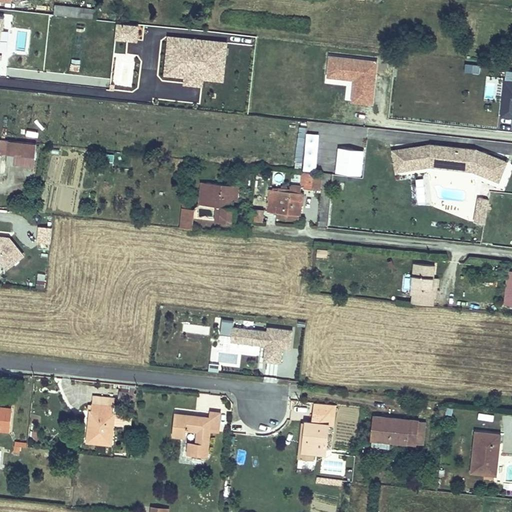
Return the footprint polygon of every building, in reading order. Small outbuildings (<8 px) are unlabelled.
[(54,14),(79,17),(79,8),(54,5),(54,14)] [(116,22),(115,39),(138,41),(139,24),(116,22)] [(203,79),(224,81),(228,39),(166,35),(163,75),(183,77),(182,85),(202,87),(203,79)] [(374,104),(377,58),(328,55),(326,83),(346,85),(345,102),(374,104)] [(465,71),(480,72),(480,64),(465,63),(465,71)] [(511,117),(511,78),(503,78),(501,117),(511,117)] [(314,140),(307,139),(303,167),(310,168),(314,140)] [(14,142),(5,141),(4,155),(13,155),(14,142)] [(14,142),(13,155),(30,157),(32,144),(14,142)] [(511,180),(511,159),(488,151),(476,150),(476,152),(469,152),(469,149),(440,146),(402,152),(405,172),(440,167),(481,170),(511,182),(511,180)] [(302,174),(301,182),(304,182),(303,186),(318,188),(320,175),(302,174)] [(199,204),(216,206),(222,206),(220,222),(232,223),(234,207),(231,207),(232,198),(233,186),(233,183),(201,181),(199,204)] [(417,182),(417,205),(427,205),(426,182),(417,182)] [(271,187),(269,211),(300,213),(302,190),(271,187)] [(511,192),(504,191),(503,201),(511,201),(511,192)] [(473,223),(485,225),(490,198),(477,196),(473,223)] [(182,200),(178,227),(192,228),(193,208),(185,208),(186,200),(182,200)] [(252,209),(251,217),(262,218),(263,210),(252,209)] [(50,244),(51,226),(37,225),(36,243),(50,244)] [(0,263),(3,267),(19,255),(5,237),(0,236),(0,263)] [(408,292),(410,292),(431,294),(433,294),(433,286),(429,286),(430,275),(431,262),(411,261),(408,292)] [(511,270),(505,270),(503,306),(511,306),(511,270)] [(44,288),(45,279),(35,279),(35,287),(44,288)] [(410,292),(409,302),(430,303),(431,294),(410,292)] [(280,363),(282,348),(290,349),(292,334),(292,330),(268,327),(267,331),(233,327),(234,322),(223,320),(221,334),(232,335),(231,342),(260,346),(259,361),(280,363)] [(218,372),(219,364),(210,363),(208,370),(218,372)] [(331,423),(333,402),(314,400),(312,421),(304,420),(301,458),(312,458),(313,450),(323,452),(327,423),(331,423)] [(89,411),(87,440),(110,442),(113,413),(111,413),(112,404),(93,403),(93,411),(89,411)] [(0,427),(10,429),(11,411),(0,409),(0,427)] [(175,415),(174,436),(183,436),(183,429),(198,429),(197,442),(189,442),(189,452),(206,454),(209,429),(217,430),(219,412),(211,411),(210,418),(175,415)] [(375,416),(373,439),(415,444),(417,420),(375,416)] [(301,458),(304,420),(300,420),(296,457),(301,458)] [(475,430),(471,469),(494,471),(498,432),(475,430)]
